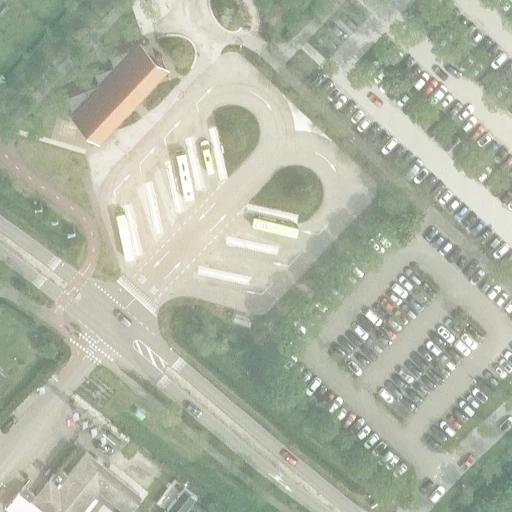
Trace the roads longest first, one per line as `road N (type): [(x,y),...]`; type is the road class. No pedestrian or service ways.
road 1 (tertiary): [(353,511),(0,227)]
road 2 (tertiary): [(0,252),(324,511)]
